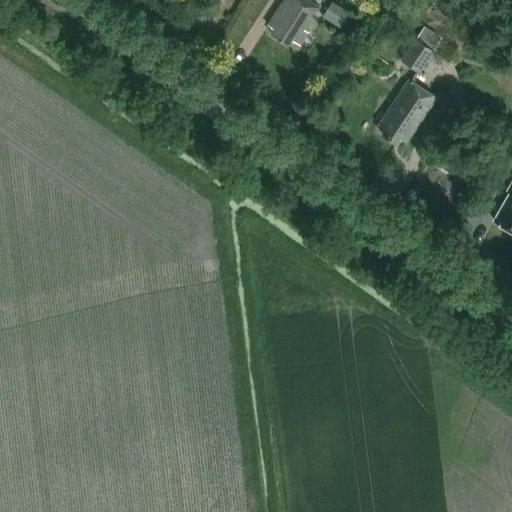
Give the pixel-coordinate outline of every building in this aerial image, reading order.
[(322,9),(307,0),(286,0),(270,27),(279,32),(275,38),(290,47),(293,42),(302,47),(310,35),(307,32),(322,9)] [(441,28),(453,12),(435,0),(411,0),(391,31),(411,45),(415,40),(429,20),(441,28)] [(333,3),(323,18),(341,29),(350,14),(333,3)] [(423,30),(403,59),(419,70),(439,42),(423,30)] [(435,95),(410,78),(380,123),(385,127),(382,132),(397,143),(401,138),(405,140),(435,95)] [(494,220),(511,230),(511,183),(508,190),(510,192),(494,220)]
